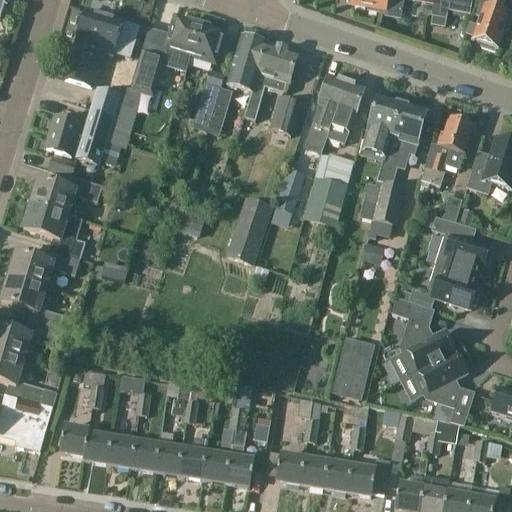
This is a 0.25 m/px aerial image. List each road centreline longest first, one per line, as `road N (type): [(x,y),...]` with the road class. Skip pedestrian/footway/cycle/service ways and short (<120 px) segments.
road 1 (residential): [(511,99),(251,11)]
road 2 (residential): [(0,167),(49,0)]
